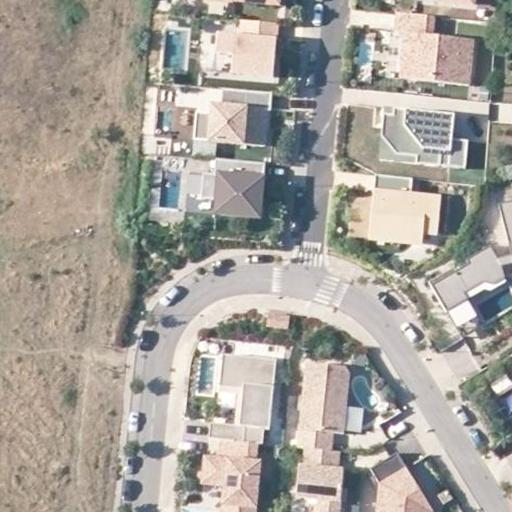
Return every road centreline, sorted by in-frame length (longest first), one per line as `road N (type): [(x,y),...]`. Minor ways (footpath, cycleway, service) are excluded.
road 1 (residential): [(142,511),(157,355),(173,317),(213,285),(309,280)]
road 2 (residential): [(309,280),(343,292),(381,324),(501,511)]
road 3 (residential): [(309,280),(335,0)]
